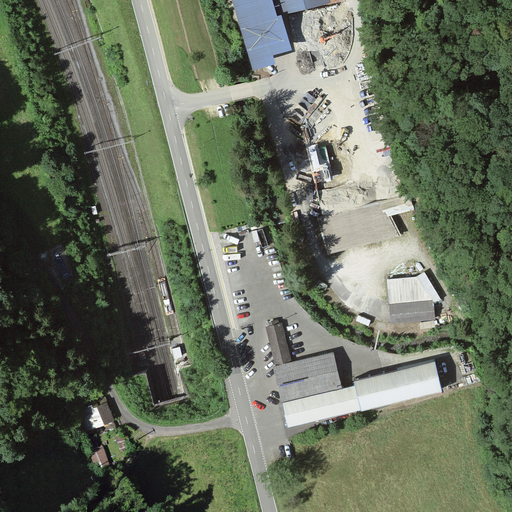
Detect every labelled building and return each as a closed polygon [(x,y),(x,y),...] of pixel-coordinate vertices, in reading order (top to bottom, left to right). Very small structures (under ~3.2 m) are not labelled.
[(330,0),(232,0),(252,70),(276,65),(273,56),(292,50),(282,16),(331,3),(330,0)] [(410,195),(320,219),(330,254),(396,236),(391,217),(414,210),(410,195)] [(416,277),(387,279),(389,305),(433,301),(435,303),(441,300),(425,272),(416,277)] [(389,305),(391,324),(436,320),(433,301),(389,305)] [(266,327),(275,366),(292,363),(282,323),(266,327)] [(282,403),(342,389),(334,353),(292,363),(275,366),(273,367),(282,403)] [(435,362),(354,381),(355,386),(361,411),(361,412),(443,392),(435,362)] [(361,411),(355,386),(342,389),(282,403),(288,428),(361,411)] [(108,402),(106,396),(97,400),(98,402),(78,410),(86,432),(115,421),(108,402)] [(89,450),(97,472),(110,467),(103,446),(99,447),(95,435),(84,439),(88,450),(89,450)]
